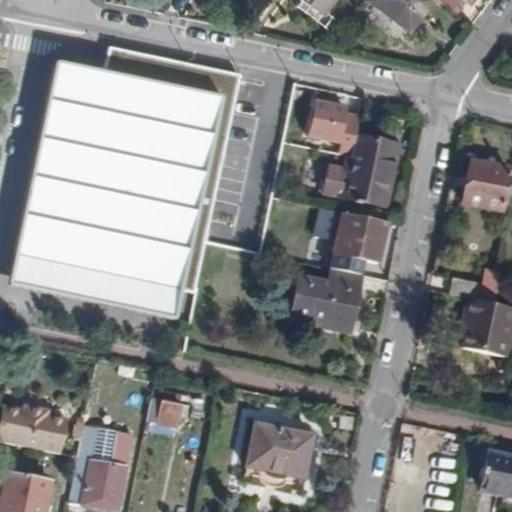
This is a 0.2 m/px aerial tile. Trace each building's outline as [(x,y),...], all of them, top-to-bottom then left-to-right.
[(306,0),(323,13),(332,0),(306,0)] [(433,0),(370,0),(410,31),(433,0)] [(462,0),(467,3),(469,0),(434,0),(453,14),(462,0)] [(462,0),(453,14),(457,17),(467,3),(462,0)] [(34,60),(67,64),(68,52),(35,48),(34,60)] [(101,79),(47,68),(1,287),(166,322),(173,291),(189,294),(235,78),(107,51),(101,79)] [(350,157),(354,136),(358,115),(345,112),(346,109),(314,102),(307,136),(329,141),(327,153),(350,157)] [(323,194),(381,207),(394,144),(354,136),(350,157),(347,172),(328,168),(323,194)] [(464,204),(499,210),(508,169),(472,162),(464,204)] [(334,253),(377,262),(387,222),(342,213),(334,253)] [(261,255),(286,260),(290,244),(265,239),(261,255)] [(290,320),(351,332),(363,276),(310,265),(307,277),(299,276),(290,320)] [(484,286),(496,289),(499,272),(487,269),(484,286)] [(468,299),(493,304),(496,289),(484,286),(453,279),(449,295),(468,299)] [(460,356),(502,364),(511,316),(511,308),(493,304),(468,299),(463,323),(467,324),(465,333),(460,356)] [(159,420),(176,423),(180,405),(152,398),(147,422),(158,424),(159,420)] [(0,424),(0,442),(60,454),(66,420),(47,415),(47,410),(23,405),(22,410),(12,408),(4,406),(0,424)] [(74,438),(82,440),(86,422),(78,420),(78,425),(76,424),(73,433),(75,434),(74,438)] [(288,477),(302,480),(311,436),(254,424),(246,468),(261,471),(288,477)] [(83,498),(118,504),(126,467),(113,465),(115,455),(81,447),(69,505),(81,507),(83,498)] [(481,490),(511,497),(511,458),(488,453),(481,490)] [(281,488),(287,483),(288,477),(261,471),(260,479),(264,485),(273,489),(281,488)] [(0,499),(0,511),(42,511),(49,481),(5,472),(1,493),(0,499)]
